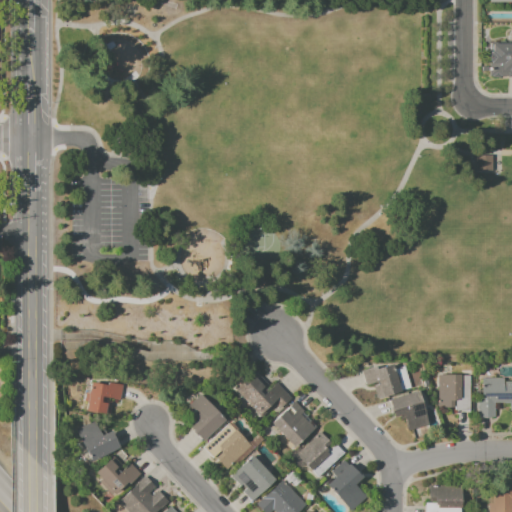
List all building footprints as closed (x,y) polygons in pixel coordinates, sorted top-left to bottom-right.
[(511,41),(511,77),(507,77),(507,76),(499,77),(499,78),(491,78),(491,77),(489,77),(489,71),(481,72),(481,67),(488,67),(488,54),(489,54),(489,51),(491,51),(491,43),(506,43),(506,41),(511,41)] [(491,156),(492,171),(476,171),(476,156),(491,156)] [(409,389),(376,399),(372,387),(377,385),(376,382),(364,385),(360,371),(374,367),(375,369),(391,364),(393,370),(403,367),(409,389)] [(291,399),(279,409),(275,405),(261,418),(234,389),(244,379),(246,381),(255,372),(269,386),(265,390),(267,392),(276,383),(291,399)] [(468,376),(469,411),(454,411),(454,401),(452,401),(452,408),(435,408),(435,398),(437,398),(437,375),(459,375),(459,376),(468,376)] [(511,382),(511,411),(509,411),(509,404),(503,404),(503,403),(494,403),(493,418),(477,418),(477,398),(480,398),(480,378),(502,379),(502,382),(511,382)] [(122,387),(119,401),(106,399),(106,402),(111,403),(109,416),(86,411),(87,404),(84,403),(86,391),(89,392),(90,384),(108,387),(108,384),(122,387)] [(427,425),(406,431),(404,424),(405,423),(404,419),(399,420),(398,416),(393,417),(392,413),(390,414),(389,408),(387,400),(417,391),(427,425)] [(224,421),(201,443),(195,437),(194,438),(190,433),(192,431),(190,428),(193,425),(190,421),(194,417),(186,408),(200,395),(224,421)] [(315,427),(293,448),(271,424),(294,401),(303,411),(302,413),(315,427)] [(119,448),(91,462),(75,430),(94,421),(101,436),(111,431),(114,437),(113,437),(119,448)] [(250,445),(225,469),(215,458),(221,453),(219,451),(212,457),(203,447),(228,424),(234,431),(235,430),(250,445)] [(343,453),(318,477),(311,471),(310,472),(295,455),(312,439),(311,438),(319,431),(330,444),(325,448),(326,450),(334,443),(343,453)] [(140,474),(120,492),(119,490),(112,496),(99,482),(101,480),(95,473),(113,456),(122,466),(118,469),(121,472),(130,463),(140,474)] [(252,456),(274,480),(252,502),(242,492),(245,489),(241,485),(240,486),(230,476),(252,456)] [(366,496),(350,511),(326,486),(335,477),(331,472),(343,460),(347,465),(349,464),(359,476),(360,475),(361,477),(357,481),(361,484),(358,487),(355,484),(354,485),(363,494),(364,493),(366,496)] [(167,502),(156,511),(127,511),(118,502),(136,485),(135,485),(144,477),(155,488),(149,493),(151,496),(157,491),(167,502)] [(297,511),(274,511),(272,510),(270,511),(262,511),(256,505),(282,480),(305,505),(297,511)] [(511,511),(487,511),(487,504),(491,504),(491,483),(511,482),(511,511)] [(461,486),(461,508),(460,508),(460,511),(424,511),(424,504),(434,504),(434,502),(427,502),(427,486),(461,486)]
